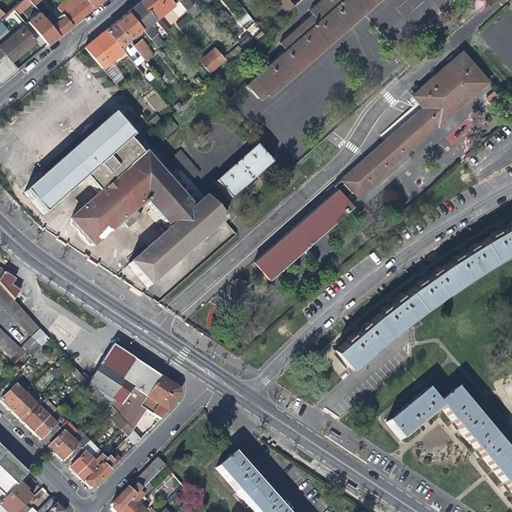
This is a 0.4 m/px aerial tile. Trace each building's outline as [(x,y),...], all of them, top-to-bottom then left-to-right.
[(37,10),(33,5),(28,0),(21,0),(10,10),(20,21),(26,15),(28,17),(37,10)] [(68,12),(63,16),(70,26),(82,16),(92,8),(84,0),(81,0),(74,6),(69,1),(62,6),(68,12)] [(84,0),(92,8),(100,1),(101,0),(84,0)] [(173,4),(169,0),(142,0),(140,2),(154,20),(160,16),(173,4)] [(177,0),(178,0),(186,10),(191,5),(186,0),(177,0)] [(267,95),(333,38),(350,23),(375,0),(328,0),(329,0),(328,0),(322,0),(309,12),(312,15),(279,43),(285,50),(246,85),(257,99),(264,93),(267,95)] [(282,17),(294,7),(288,0),(284,0),(275,9),(282,17)] [(148,25),(154,20),(140,2),(135,7),(127,13),(141,29),(156,49),(162,44),(155,36),(156,34),(148,25)] [(197,12),(191,5),(186,10),(191,17),(197,12)] [(49,24),(59,35),(65,30),(70,26),(63,16),(57,9),(45,18),(47,20),(50,24),(49,24)] [(127,41),(141,29),(127,13),(122,17),(114,24),(127,41)] [(237,20),(243,27),(252,20),(246,13),(237,20)] [(162,18),(157,23),(165,33),(170,28),(162,18)] [(39,51),(59,35),(47,20),(26,36),(39,51)] [(128,41),(127,41),(114,24),(110,27),(105,31),(123,52),(142,76),(146,73),(131,55),(132,54),(126,46),(123,45),(128,41)] [(20,29),(0,45),(0,51),(10,63),(22,52),(32,44),(26,36),(20,29)] [(112,61),(123,52),(105,31),(101,34),(94,39),(112,61)] [(110,63),(112,61),(94,39),(92,41),(84,48),(102,70),(110,63)] [(132,47),(139,55),(146,49),(147,48),(141,40),(132,47)] [(198,61),(208,73),(223,60),(213,48),(198,61)] [(152,56),(146,49),(139,55),(145,62),(152,56)] [(0,83),(1,83),(17,71),(0,51),(0,83)] [(354,197),(403,153),(436,124),(437,126),(488,81),(461,52),(411,96),(422,107),(339,180),(342,183),(252,262),(268,279),(351,206),(344,198),(350,192),(354,197)] [(122,78),(110,63),(102,70),(114,85),(122,78)] [(491,105),(500,100),(495,91),(486,97),(491,105)] [(130,139),(119,127),(110,117),(93,132),(90,135),(74,150),(57,165),(50,172),(41,180),(24,195),(45,217),(60,203),(76,188),(85,181),(90,187),(98,179),(114,165),(133,148),(127,142),(130,140),(130,139)] [(170,121),(151,137),(158,144),(177,128),(170,121)] [(459,125),(445,139),(452,146),(466,131),(459,125)] [(270,164),(254,147),(214,183),(229,201),(270,164)] [(141,157),(133,148),(114,165),(98,179),(90,187),(97,195),(70,219),(69,225),(77,233),(88,246),(94,246),(121,222),(127,229),(140,218),(134,211),(140,206),(142,208),(144,205),(166,230),(126,266),(135,276),(147,289),(222,221),(178,171),(167,182),(142,155),(141,157)] [(179,151),(170,159),(190,182),(198,174),(179,151)] [(410,161),(403,153),(354,197),(361,205),(410,161)] [(355,210),(361,205),(354,197),(350,192),(344,198),(351,206),(355,210)] [(511,229),(504,234),(484,245),(497,265),(511,257),(511,229)] [(466,257),(447,269),(461,288),(497,265),(484,245),(466,257)] [(461,288),(447,269),(429,282),(411,296),(424,313),(426,316),(461,288)] [(2,276),(0,278),(0,290),(12,303),(17,295),(11,291),(9,289),(13,284),(2,276)] [(37,330),(12,303),(0,290),(0,310),(27,340),(37,330)] [(424,313),(411,296),(397,307),(377,322),(390,341),(424,313)] [(58,318),(46,336),(68,350),(80,332),(58,318)] [(360,336),(336,354),(353,373),(390,341),(377,322),(360,336)] [(39,333),(32,340),(41,349),(48,342),(39,333)] [(0,334),(0,352),(9,362),(18,352),(0,334)] [(28,362),(41,349),(32,340),(19,353),(28,362)] [(133,362),(111,348),(87,385),(94,393),(105,405),(107,407),(123,383),(146,398),(158,379),(133,362)] [(81,386),(84,382),(74,371),(71,375),(81,386)] [(110,411),(116,417),(125,427),(131,433),(144,414),(150,418),(151,418),(158,422),(166,414),(177,397),(176,391),(158,379),(146,398),(123,383),(107,407),(110,411)] [(0,402),(9,411),(24,396),(15,387),(15,386),(10,380),(0,390),(0,402)] [(80,387),(89,398),(94,393),(87,385),(84,382),(81,386),(80,387)] [(511,495),(511,460),(453,390),(436,404),(425,391),(385,423),(399,440),(413,429),(439,408),(449,420),(477,453),(502,483),(511,495)] [(89,398),(100,410),(105,405),(94,393),(89,398)] [(34,406),(24,396),(9,411),(13,416),(19,422),(34,406)] [(45,401),(37,409),(22,424),(26,429),(33,435),(48,419),(52,415),(54,413),(56,411),(45,401)] [(100,410),(106,416),(110,411),(107,407),(105,405),(100,410)] [(37,409),(34,406),(19,422),(22,424),(37,409)] [(106,416),(111,422),(116,417),(110,411),(106,416)] [(64,424),(54,413),(52,415),(48,419),(55,427),(58,430),(63,425),(64,424)] [(125,427),(116,417),(111,422),(110,422),(120,431),(125,427)] [(37,439),(39,442),(55,427),(48,419),(33,435),(37,439)] [(62,434),(47,449),(48,451),(54,456),(72,438),(74,436),(76,434),(65,423),(64,424),(63,425),(58,430),(62,434)] [(58,430),(55,427),(39,442),(43,446),(58,430)] [(120,431),(128,438),(132,434),(131,433),(125,427),(120,431)] [(43,446),(47,449),(62,434),(58,430),(43,446)] [(78,432),(76,434),(74,436),(72,438),(54,456),(59,462),(65,468),(81,452),(83,449),(89,443),(78,432)] [(139,442),(132,434),(128,438),(126,439),(134,447),(139,442)] [(84,455),(68,470),(69,472),(75,477),(90,461),(96,455),(99,452),(90,443),(89,443),(83,449),(81,452),(84,455)] [(0,486),(8,494),(17,484),(18,483),(26,476),(14,463),(0,449),(0,486)] [(65,468),(68,470),(84,455),(81,452),(65,468)] [(100,459),(96,455),(90,461),(75,477),(78,480),(82,484),(107,459),(108,457),(105,454),(100,459)] [(111,454),(108,457),(107,459),(112,464),(105,471),(108,473),(119,462),(111,454)] [(217,467),(246,501),(260,488),(256,483),(242,467),(231,455),(217,467)] [(112,464),(107,459),(82,484),(86,488),(92,489),(108,473),(105,471),(112,464)] [(111,511),(119,511),(147,485),(163,468),(156,459),(147,468),(128,487),(110,505),(110,511),(111,511)] [(376,465),(366,459),(364,461),(374,467),(376,465)] [(18,483),(17,484),(21,488),(25,492),(27,491),(18,483)] [(8,494),(0,502),(0,511),(18,511),(23,507),(31,499),(25,492),(21,488),(17,484),(8,494)] [(151,489),(147,485),(119,511),(133,511),(138,508),(145,501),(142,498),(151,489)] [(281,511),(260,488),(246,501),(255,511),(281,511)] [(46,494),(41,489),(33,498),(38,503),(46,494)] [(18,511),(59,511),(55,508),(57,506),(52,500),(40,511),(27,511),(23,507),(18,511)] [(389,509),(378,502),(376,505),(386,511),(389,509)]
